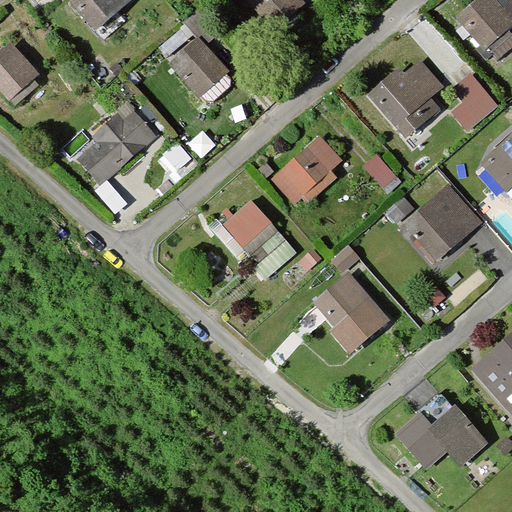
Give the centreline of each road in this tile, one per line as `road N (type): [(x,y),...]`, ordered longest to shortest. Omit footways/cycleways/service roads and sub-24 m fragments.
road 1 (residential): [(127,253),(417,0)]
road 2 (residential): [(340,432),(127,253)]
road 3 (residential): [(340,432),(511,287)]
road 4 (residential): [(127,253),(0,141)]
